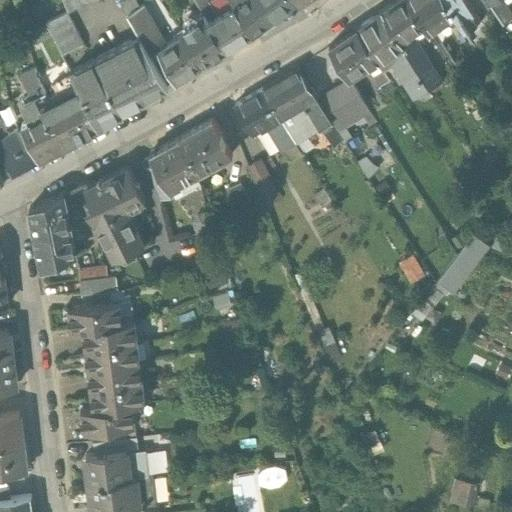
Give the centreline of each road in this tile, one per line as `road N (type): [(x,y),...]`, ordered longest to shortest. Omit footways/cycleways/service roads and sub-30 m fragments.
road 1 (residential): [(359,0),(145,125),(4,192)]
road 2 (residential): [(4,192),(32,331),(54,511)]
